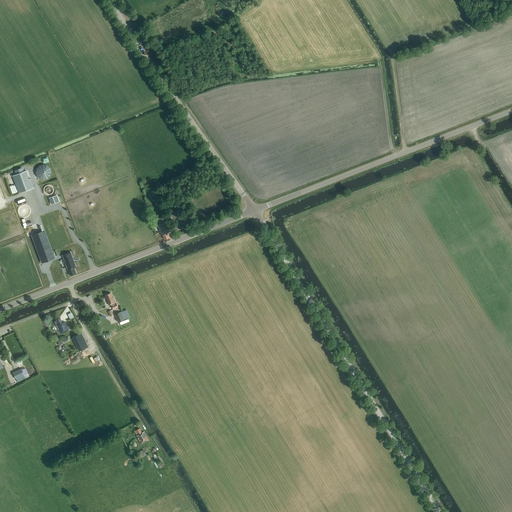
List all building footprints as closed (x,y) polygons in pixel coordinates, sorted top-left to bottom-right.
[(36,167),(41,180),(54,176),(49,163),(36,167)] [(12,176),(19,193),(31,189),(24,171),(12,176)] [(172,222),(180,219),(176,211),(168,214),(172,222)] [(167,233),(170,231),(166,221),(156,225),(161,235),(162,235),(164,240),(169,238),(167,233)] [(45,230),(32,235),(41,263),(55,258),(45,230)] [(76,267),(71,252),(62,255),(67,270),(69,275),(76,273),(74,267),(76,267)] [(105,295),(109,305),(111,305),(113,309),(117,307),(116,304),(115,305),(114,303),(116,303),(113,297),(112,298),(110,293),(105,295)] [(119,322),(125,319),(122,311),(116,313),(119,322)] [(60,334),(69,330),(65,322),(62,323),(60,318),(56,320),(57,321),(54,322),(60,334)] [(81,333),(72,337),(79,351),(88,346),(81,333)] [(21,369),(13,373),(16,379),(24,375),(21,369)] [(141,444),(149,439),(144,431),(142,433),(140,428),(135,431),(137,436),(141,444)] [(138,453),(141,458),(143,457),(143,456),(146,455),(143,449),(138,453)]
